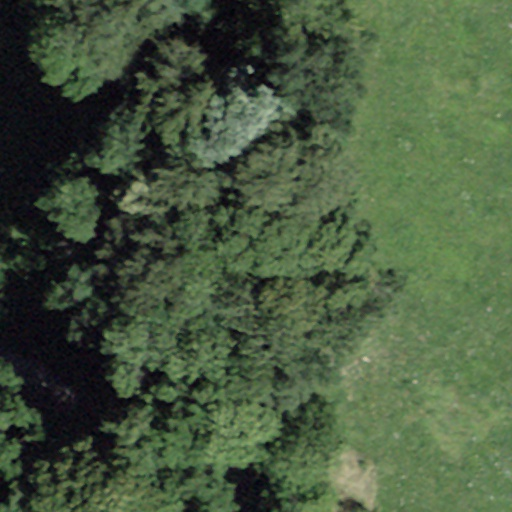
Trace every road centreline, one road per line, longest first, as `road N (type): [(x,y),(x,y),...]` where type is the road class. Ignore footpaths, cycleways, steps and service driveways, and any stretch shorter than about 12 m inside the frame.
road 1 (track): [(245,511),(243,153),(251,60),(243,0)]
road 2 (track): [(0,370),(45,385),(94,421),(149,511)]
